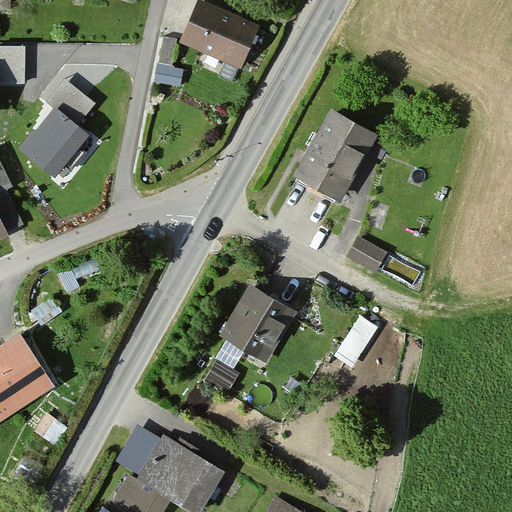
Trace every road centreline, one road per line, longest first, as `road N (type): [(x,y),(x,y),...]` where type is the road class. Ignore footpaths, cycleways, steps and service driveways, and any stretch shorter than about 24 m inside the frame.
road 1 (unclassified): [(47,511),(212,210)]
road 2 (unclassified): [(212,210),(334,0)]
road 3 (residential): [(161,0),(119,222)]
road 4 (unclassified): [(119,222),(0,270)]
